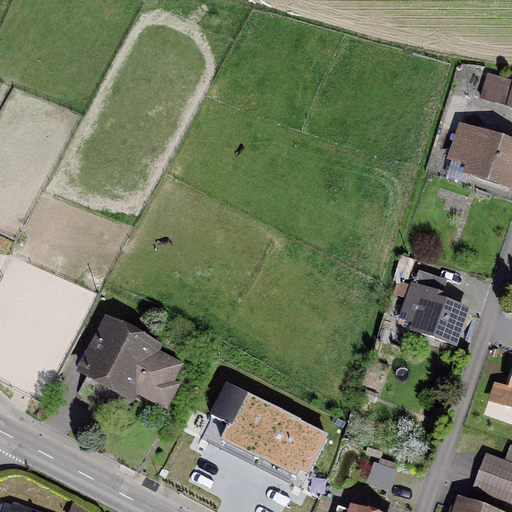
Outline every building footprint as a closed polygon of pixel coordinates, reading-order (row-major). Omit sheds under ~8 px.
[(467,174),(507,188),(511,174),(511,149),(460,132),(451,160),(470,166),(467,174)] [(450,346),(461,313),(437,305),(445,283),(417,273),(411,289),(397,284),(389,308),(403,312),(399,324),(414,329),(413,333),(450,346)] [(136,341),(106,325),(81,374),(111,390),(115,382),(132,390),(131,392),(164,409),(174,388),(169,385),(178,368),(134,346),(136,341)] [(259,406),(225,389),(210,418),(229,427),(221,443),(257,461),(273,431),(252,420),(259,406)] [(502,466),(488,460),(476,491),(511,503),(511,452),(508,451),(502,466)] [(367,484),(387,491),(392,474),(373,467),(367,484)]
